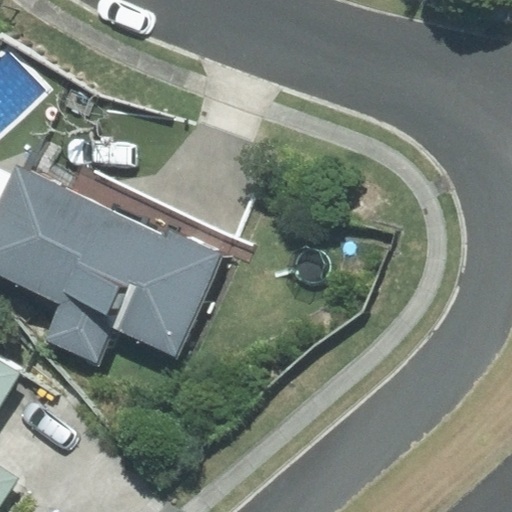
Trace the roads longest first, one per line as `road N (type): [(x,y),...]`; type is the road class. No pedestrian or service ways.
road 1 (residential): [(292,511),(448,376),(482,300),(491,219),(478,92)]
road 2 (residential): [(214,0),(321,44),(478,92)]
